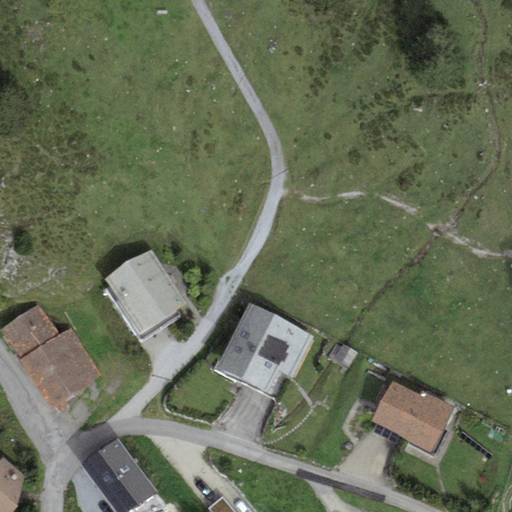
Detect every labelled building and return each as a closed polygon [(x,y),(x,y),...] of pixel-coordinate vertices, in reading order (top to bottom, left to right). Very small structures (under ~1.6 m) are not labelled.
[(186,301),(152,249),(126,260),(105,279),(140,332),(186,301)] [(314,337),(249,304),(217,367),(268,393),(279,372),(293,379),(314,337)] [(38,306),(1,330),(19,358),(17,360),(51,411),(55,408),(59,413),(69,406),(66,401),(90,385),(89,382),(100,375),(70,330),(59,337),(38,306)] [(420,394),(393,380),(371,421),(430,452),(453,407),(422,391),(420,394)] [(116,447),(86,469),(116,511),(132,511),(153,498),(116,447)] [(0,459),(0,511),(17,511),(25,476),(3,457),(0,459)] [(236,511),(223,496),(208,509),(210,511),(236,511)]
